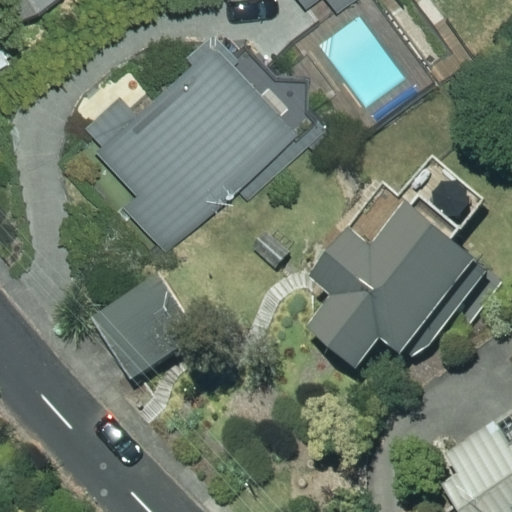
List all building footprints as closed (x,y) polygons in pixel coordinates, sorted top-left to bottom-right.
[(298,110),(234,44),(237,41),(213,12),(184,39),(189,45),(133,98),(119,85),(86,118),(102,130),(94,138),(139,180),(121,199),(165,242),(298,110)] [(0,44),(8,38),(0,27),(0,44)] [(311,319),(359,358),(384,327),(404,343),(483,248),(409,188),(376,236),(354,218),(312,269),(336,288),(311,319)] [(95,314),(138,375),(204,329),(162,268),(95,314)] [(511,511),(511,409),(449,452),(464,474),(449,484),(467,511),(511,511)]
